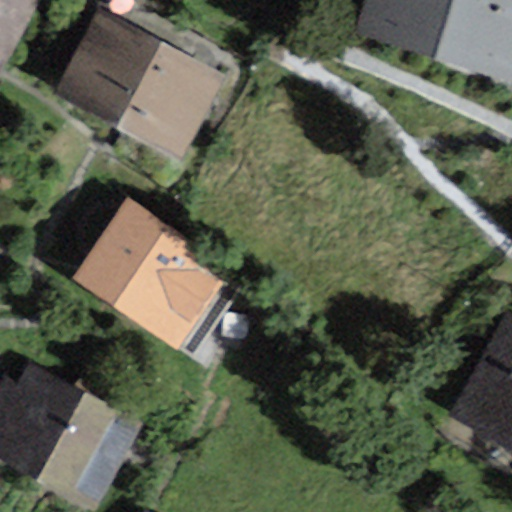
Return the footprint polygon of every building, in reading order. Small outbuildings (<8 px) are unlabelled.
[(0,0),(0,26),(14,0),(0,0)] [(511,61),(511,0),(381,0),(376,19),(511,61)] [(155,119),(179,132),(208,78),(103,23),(75,77),(98,89),(105,108),(137,124),(155,119)] [(94,266),(172,320),(210,265),(132,211),(94,266)] [(472,398),(469,404),(511,428),(511,335),(475,400),(472,398)] [(0,442),(99,495),(136,428),(95,407),(102,394),(83,384),(76,397),(26,371),(12,398),(0,391),(0,442)]
